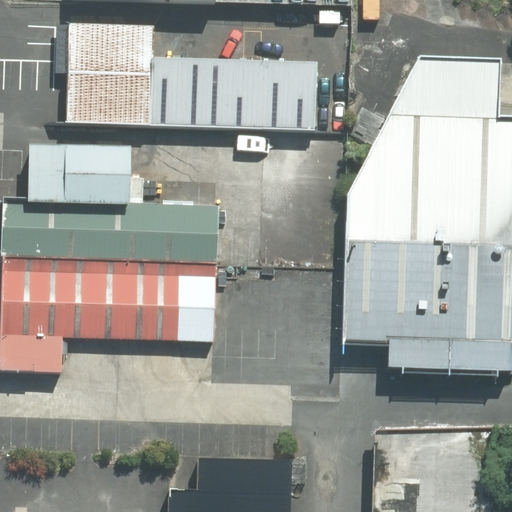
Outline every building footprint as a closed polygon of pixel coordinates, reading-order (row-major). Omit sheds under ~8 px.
[(285,0),(285,7),(358,8),(358,0),(285,0)] [(139,10),(52,7),(49,103),(296,111),(298,40),(138,35),(139,10)] [(329,173),(326,319),(374,320),(374,348),(491,351),(492,323),(511,323),(511,99),(479,99),(478,53),(398,50),(329,173)] [(109,129),(8,126),(6,182),(108,185),(109,129)] [(203,191),(0,184),(0,231),(202,237),(203,191)] [(202,237),(0,231),(0,352),(50,354),(51,314),(198,318),(202,237)] [(495,484),(494,483),(495,435),(379,433),(377,511),(501,511),(502,511),(502,510),(503,508),(503,506),(503,505),(503,503),(503,501),(503,499),(502,498),(502,496),(502,494),(501,493),(500,491),(499,490),(499,488),(498,487),(496,486),(495,484)] [(370,485),(371,441),(354,440),(352,484),(370,485)] [(154,465),(153,511),(277,511),(279,468),(154,465)]
